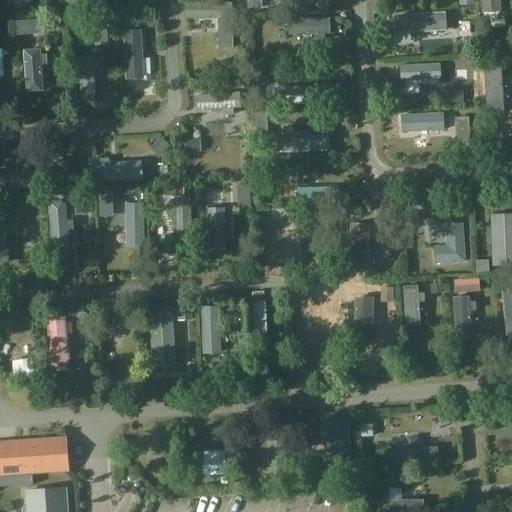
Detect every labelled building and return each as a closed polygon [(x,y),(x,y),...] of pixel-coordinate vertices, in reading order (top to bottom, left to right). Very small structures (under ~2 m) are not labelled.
[(64,0),(65,11),(98,10),(97,0),(64,0)] [(231,4),(184,5),(184,20),(218,19),(218,50),(232,49),(231,4)] [(147,18),(147,29),(158,29),(158,18),(147,18)] [(323,36),(329,35),(329,20),(288,21),(288,36),(316,36),(316,42),(324,41),(323,36)] [(441,46),(441,30),(408,30),(408,46),(441,46)] [(83,45),(95,44),(95,31),(83,32),(83,45)] [(39,56),(39,51),(23,51),(25,94),(41,93),(40,66),(49,65),(48,56),(39,56)] [(0,68),(9,68),(8,55),(0,55),(0,68)] [(93,58),(78,59),(80,103),(95,102),(94,71),(99,71),(99,62),(93,62),(93,58)] [(254,70),(255,83),(268,82),(268,70),(254,70)] [(446,92),(446,104),(463,104),(462,92),(446,92)] [(239,94),(195,98),(196,112),(224,110),(224,116),(233,116),(233,110),(240,109),(239,94)] [(329,133),(299,133),(299,126),(287,126),(287,133),(278,133),(278,152),(329,152),(329,133)] [(185,141),(186,154),(200,154),(199,140),(185,141)] [(97,166),(91,166),(92,184),(141,180),(140,163),(108,165),(107,157),(97,158),(97,165),(97,166)] [(0,170),(1,175),(0,175),(0,190),(39,188),(38,173),(8,175),(8,169),(0,170)] [(250,198),(249,186),(237,186),(237,198),(250,198)] [(191,199),(176,199),(176,210),(167,210),(167,221),(176,221),(176,253),(191,253),(191,199)] [(65,203),(49,204),(53,250),(68,249),(66,233),(72,233),(71,222),(66,223),(65,203)] [(511,215),(490,217),(492,267),(511,266),(511,215)] [(3,220),(0,220),(0,267),(7,267),(5,236),(11,235),(10,221),(3,221),(3,220)] [(447,248),(434,249),(434,264),(464,263),(461,225),(445,226),(447,248)] [(290,233),(283,233),(283,226),(268,226),(271,263),(285,262),(284,244),(291,244),(290,233)] [(488,262),(476,262),(476,274),(488,273),(488,262)] [(417,289),(403,290),(405,328),(420,327),(419,306),(424,306),(423,295),(417,296),(417,289)] [(369,299),(369,294),(355,294),(356,335),(370,334),(369,309),(376,309),(376,299),(369,299)] [(468,298),(453,299),(455,340),(471,339),(469,312),(475,312),(475,303),(469,304),(468,298)] [(201,308),(203,355),(220,355),(219,308),(201,308)] [(306,311),(308,353),(326,352),(324,311),(306,311)] [(64,319),(47,321),(52,366),(68,365),(66,337),(71,336),(70,326),(65,326),(64,319)] [(331,441),(325,441),(326,455),(332,455),(333,473),(351,471),(348,425),(330,426),(331,441)] [(64,438),(0,441),(0,475),(66,471),(64,438)] [(396,466),(436,464),(435,446),(406,448),(406,443),(395,444),(396,466)] [(318,479),(317,468),(303,469),(304,479),(318,479)] [(24,492),(25,511),(65,511),(64,489),(24,492)]
